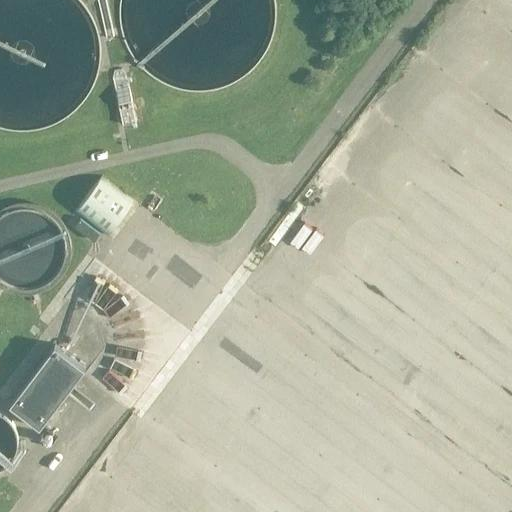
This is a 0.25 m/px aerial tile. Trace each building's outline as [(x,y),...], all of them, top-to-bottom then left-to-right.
[(121,67),(113,69),(112,75),(122,120),(135,117),(125,72),(121,67)] [(101,175),(74,210),(106,234),(133,199),(102,176),(101,175)] [(55,343),(10,402),(40,425),(84,366),(55,343)] [(9,462),(12,458),(15,451),(16,444),(16,437),(14,430),(11,423),(7,418),(1,414),(0,413),(0,468),(5,466),(9,462)] [(107,464),(127,478),(140,458),(120,445),(107,464)] [(101,511),(114,496),(94,481),(69,511),(101,511)]
